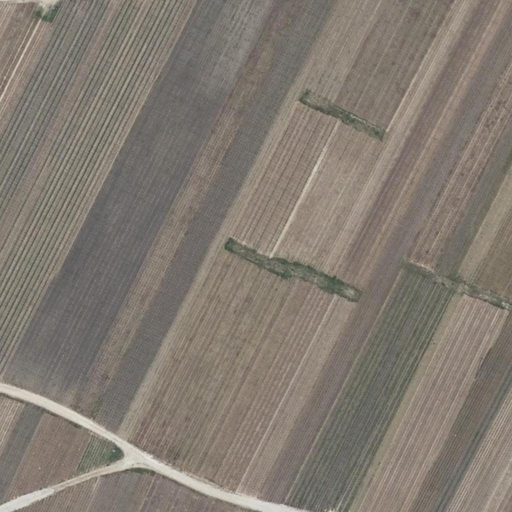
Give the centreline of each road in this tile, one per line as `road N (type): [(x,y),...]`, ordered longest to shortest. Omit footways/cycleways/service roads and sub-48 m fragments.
road 1 (track): [(295,511),(205,484),(71,413),(0,386)]
road 2 (track): [(0,508),(89,472),(150,459)]
